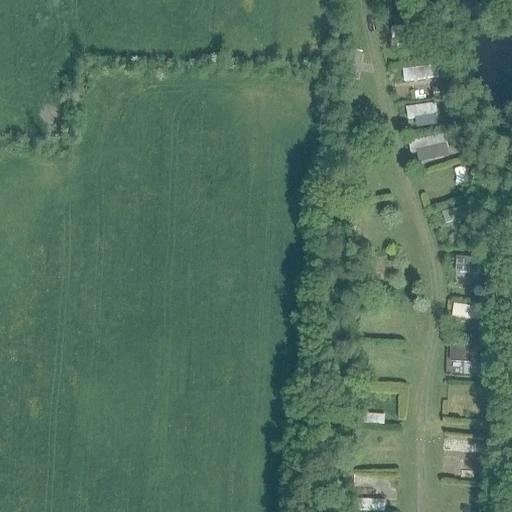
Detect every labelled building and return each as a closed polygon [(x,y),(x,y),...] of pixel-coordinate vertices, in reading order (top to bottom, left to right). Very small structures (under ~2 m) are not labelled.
[(360,79),(361,52),(348,51),(346,79),(360,79)] [(439,79),(438,65),(403,68),(404,81),(439,79)] [(437,104),(407,105),(407,118),(437,117),(437,104)] [(418,169),(452,158),(443,132),(410,144),(418,169)] [(355,200),(385,193),(382,180),(352,187),(355,200)] [(471,206),(443,209),(444,222),(473,218),(471,206)] [(455,257),(454,271),(477,272),(477,258),(455,257)] [(490,321),(490,307),(453,305),(452,318),(490,321)] [(439,453),(486,455),(487,440),(440,439),(439,453)] [(359,466),(393,467),(394,455),(359,454),(359,466)] [(439,478),(459,481),(462,459),(442,456),(439,478)]
